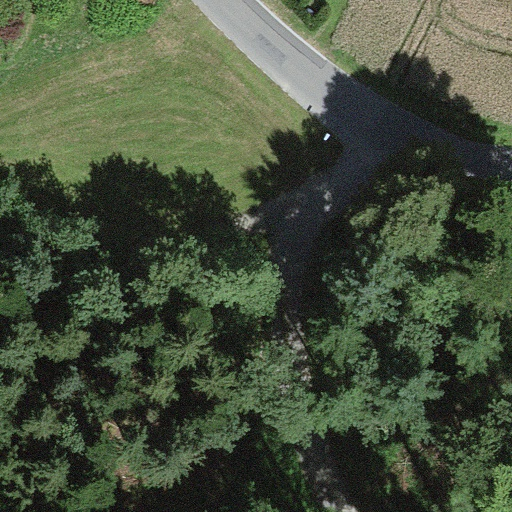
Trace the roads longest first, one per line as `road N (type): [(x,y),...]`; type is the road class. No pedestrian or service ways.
road 1 (track): [(375,126),(309,201),(286,252),(278,327),(294,401),(348,511)]
road 2 (unclassified): [(247,0),(375,126),(511,194)]
